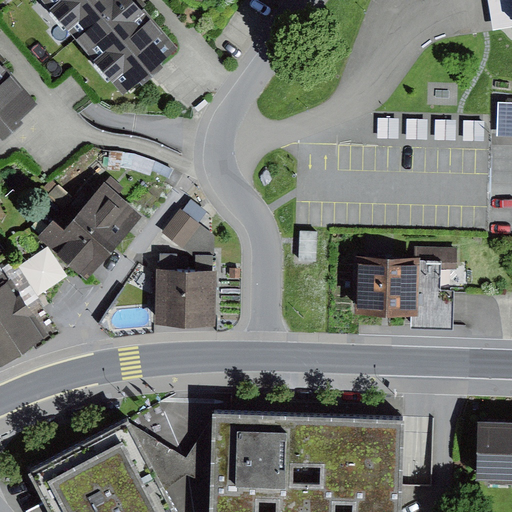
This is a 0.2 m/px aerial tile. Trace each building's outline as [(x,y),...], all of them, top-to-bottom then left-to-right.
[(132,0),(43,0),(42,1),(52,13),(47,17),(67,39),(77,29),(84,37),(76,45),(88,58),(98,49),(106,58),(96,66),(127,101),(140,89),(143,91),(164,72),(161,68),(179,52),(133,1),(132,0)] [(511,0),(488,0),(493,28),(511,24),(511,0)] [(0,144),(3,148),(25,129),(21,124),(41,108),(0,60),(0,144)] [(511,104),(499,104),(497,137),(511,137),(511,104)] [(123,190),(110,178),(92,199),(82,190),(71,203),(83,214),(75,224),(110,255),(141,221),(116,199),(123,190)] [(178,247),(195,225),(176,210),(158,231),(178,247)] [(110,255),(75,224),(66,234),(53,222),(37,240),(85,283),(110,255)] [(317,234),(300,233),(299,263),(316,263),(317,234)] [(416,247),(416,263),(414,319),(414,330),(455,331),(455,290),(441,290),(441,265),(458,265),(458,248),(416,247)] [(160,271),(157,271),(156,330),(217,331),(218,273),(212,273),(213,256),(195,256),(195,272),(177,272),(177,254),(160,254),(160,271)] [(416,263),(356,261),(354,317),(414,319),(416,263)] [(239,270),(231,270),(230,279),(239,279),(239,270)] [(0,293),(10,287),(0,272),(0,293)] [(10,287),(0,293),(0,368),(45,338),(10,287)] [(398,511),(402,414),(214,404),(214,415),(212,481),(210,511),(398,511)] [(129,412),(29,463),(47,498),(26,507),(28,511),(181,511),(168,487),(134,422),(129,412)] [(511,412),(478,412),(477,470),(511,470),(511,412)] [(186,455),(134,422),(168,487),(188,472),(212,481),(214,415),(186,455)]
